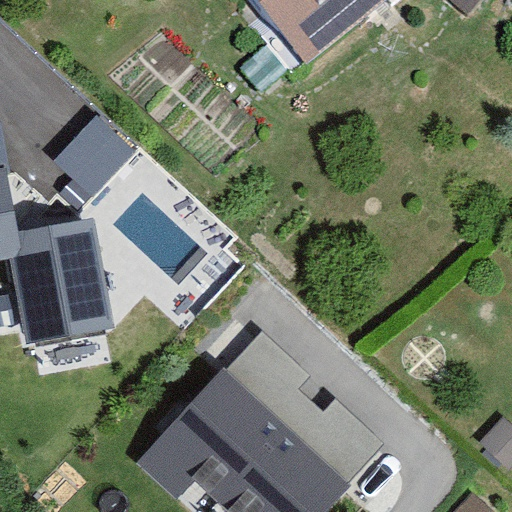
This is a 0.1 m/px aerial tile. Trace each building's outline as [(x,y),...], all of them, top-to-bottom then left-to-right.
[(392,0),(248,0),(309,71),(392,0)] [(451,0),(470,16),(484,0),(451,0)] [(56,158),(96,195),(138,150),(98,113),(56,158)] [(0,251),(21,247),(16,222),(4,163),(0,163),(0,251)] [(112,322),(90,207),(16,222),(21,247),(38,336),(112,322)] [(227,367),(353,480),(389,440),(337,394),(325,407),(299,384),(311,371),(263,327),(227,367)] [(227,367),(223,364),(136,460),(194,511),(323,511),(353,480),(227,367)] [(478,442),(507,469),(511,463),(511,419),(505,413),(478,442)] [(496,511),(473,492),(454,511),(496,511)]
